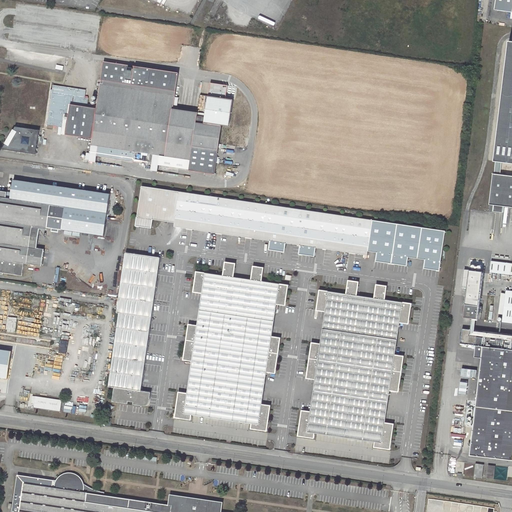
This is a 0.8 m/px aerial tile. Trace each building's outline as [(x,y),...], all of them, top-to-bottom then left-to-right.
[(511,0),(495,0),(495,9),(511,12),(511,0)] [(511,41),(509,41),(494,161),(496,161),(494,174),(493,174),(489,205),(494,205),(503,206),(511,207),(511,41)] [(173,108),(175,94),(178,72),(102,61),(96,105),(94,105),(87,103),(87,97),(51,92),(46,125),(61,127),(62,116),(67,117),(65,134),(91,138),(90,145),(91,145),(89,161),(95,162),(96,156),(133,161),(134,152),(142,153),(141,155),(143,155),(143,153),(153,154),(151,170),(157,171),(158,165),(190,170),(215,174),(222,124),(229,125),(233,99),(208,95),(205,116),(197,115),(198,112),(173,108)] [(39,130),(16,126),(12,132),(14,135),(11,141),(7,141),(2,149),(36,154),(39,130)] [(446,230),(142,186),(137,225),(140,225),(139,226),(152,228),(153,219),(175,222),(175,226),(271,241),(269,249),(282,251),(282,250),(285,251),(286,243),(301,245),(299,253),(303,253),(302,254),(315,256),(316,247),(368,255),(368,251),(377,252),(376,261),(389,263),(389,262),(395,263),(395,264),(407,266),(409,257),(426,259),(424,268),(437,270),(437,269),(440,270),(446,230)] [(51,204),(6,198),(7,192),(0,190),(0,272),(22,276),(24,263),(42,266),(44,249),(37,248),(29,247),(32,227),(40,229),(47,230),(48,227),(52,228),(52,231),(59,232),(59,229),(62,230),(66,207),(51,204)] [(32,227),(29,247),(37,248),(40,229),(32,227)] [(161,259),(126,253),(106,403),(154,410),(156,393),(141,391),(161,259)] [(511,263),(491,261),(489,273),(511,275),(511,263)] [(281,285),(195,270),(170,421),(255,434),(281,285)] [(477,319),(478,306),(482,272),(469,270),(465,304),(463,317),(477,319)] [(344,293),(317,289),(314,309),(322,311),(318,343),(309,342),(304,378),(312,379),(308,411),(299,410),(295,436),(313,438),(313,433),(374,441),(373,447),(388,449),(392,423),(382,421),(386,390),(396,392),(402,356),(393,354),(397,322),(407,323),(410,303),(382,299),(384,285),(374,284),(372,297),(355,295),(357,281),(346,279),(344,293)] [(511,291),(506,290),(502,322),(511,323),(511,291)] [(7,323),(7,332),(16,332),(15,323),(7,323)] [(511,334),(463,328),(461,343),(476,345),(482,346),(483,346),(482,357),(470,455),(511,459),(511,334)] [(60,344),(67,346),(70,341),(62,338),(60,344)] [(0,348),(0,376),(10,378),(13,350),(0,348)] [(57,357),(54,370),(61,372),(64,359),(57,357)] [(60,411),(62,400),(36,396),(34,407),(60,411)] [(476,464),(474,477),(482,478),(484,465),(476,464)] [(489,465),(487,478),(494,479),(495,466),(489,465)] [(222,511),(220,511),(221,504),(172,497),(171,504),(167,504),(154,502),(104,495),(87,492),(88,487),(82,486),(82,483),(81,481),(79,478),(76,476),(73,475),(71,474),(67,474),(65,475),(64,476),(62,477),(61,478),(59,480),(59,481),(18,474),(11,511),(222,511)] [(88,487),(87,492),(104,495),(104,492),(101,492),(96,490),(92,489),(88,487)]
